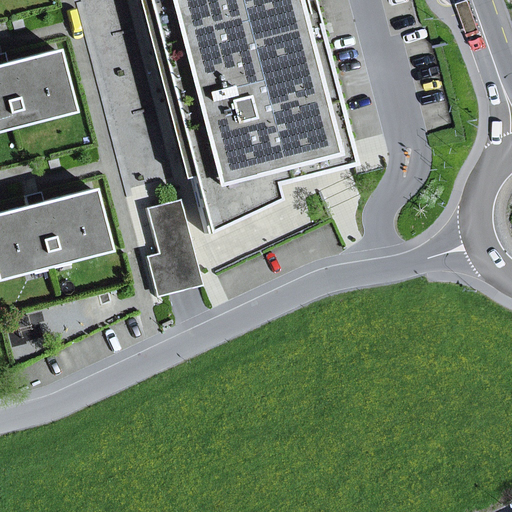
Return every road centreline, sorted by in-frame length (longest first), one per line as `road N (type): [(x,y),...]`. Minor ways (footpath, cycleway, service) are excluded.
road 1 (residential): [(476,240),(304,289),(72,397),(0,418)]
road 2 (primary): [(511,117),(471,0)]
